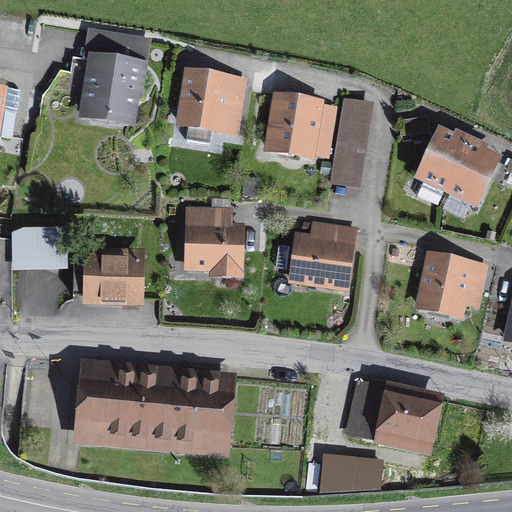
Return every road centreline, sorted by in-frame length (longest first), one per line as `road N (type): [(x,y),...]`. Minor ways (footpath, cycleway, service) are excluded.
road 1 (residential): [(206,54),(397,104),(362,358)]
road 2 (residential): [(362,358),(0,340)]
road 3 (residential): [(511,387),(362,358)]
